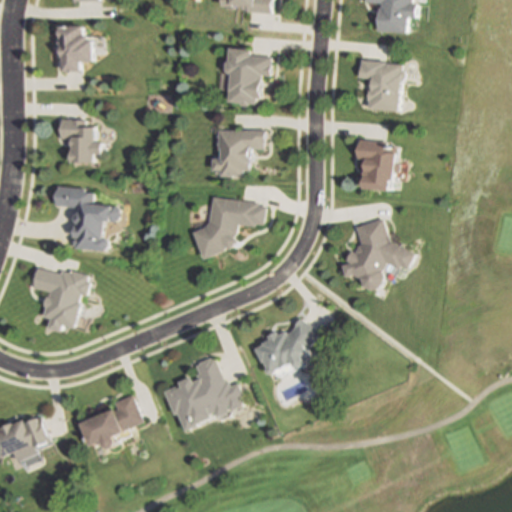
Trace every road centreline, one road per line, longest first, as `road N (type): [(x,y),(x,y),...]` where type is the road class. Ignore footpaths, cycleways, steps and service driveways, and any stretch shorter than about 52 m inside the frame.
road 1 (residential): [(320,0),(314,204),(283,269),(262,287),(72,369),(41,373),(0,361)]
road 2 (residential): [(11,0),(0,216)]
